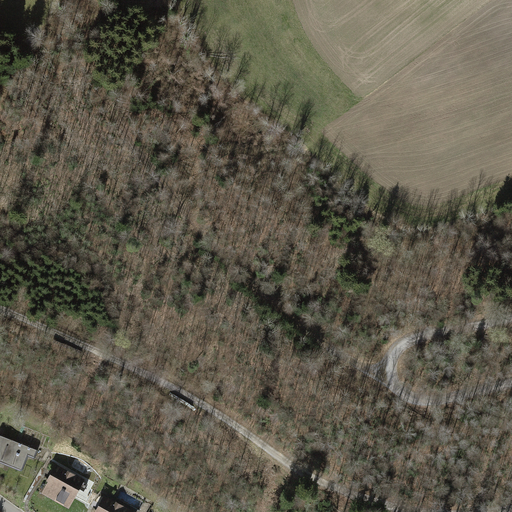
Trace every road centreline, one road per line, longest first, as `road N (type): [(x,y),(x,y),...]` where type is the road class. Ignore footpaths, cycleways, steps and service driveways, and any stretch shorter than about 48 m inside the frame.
road 1 (track): [(0,312),(167,386),(339,486),(428,510),(511,507)]
road 2 (track): [(511,383),(421,404),(402,397),(390,373),(398,350),(420,336),(511,319)]
road 3 (track): [(392,383),(258,294),(179,205)]
